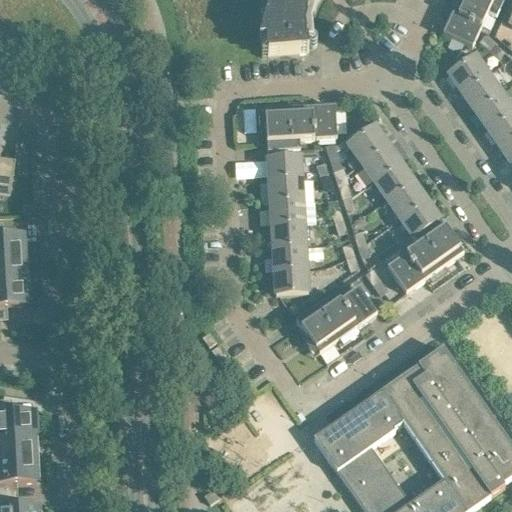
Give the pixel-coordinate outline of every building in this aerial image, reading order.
[(314,0),(266,0),(262,6),(269,8),(259,45),(266,45),(267,60),(308,57),(307,45),(306,46),(304,32),(307,23),(306,22),(309,9),(315,1),(314,0)] [(496,21),(505,0),(460,0),(453,16),(482,30),(488,17),(496,21)] [(482,30),(453,16),(442,38),(472,52),(482,30)] [(481,47),(489,54),(495,48),(486,40),(481,47)] [(503,55),(495,48),(489,54),(497,61),(503,55)] [(461,96),(488,77),(474,58),(448,77),(461,96)] [(474,115),(501,96),(488,77),(461,96),(474,115)] [(488,134),(511,116),(511,112),(501,96),(474,115),(488,134)] [(335,110),(311,112),(313,144),(337,142),(335,110)] [(313,144),(311,112),(265,114),(267,156),(299,154),(299,145),(313,144)] [(501,153),(511,145),(511,116),(488,134),(501,153)] [(347,147),(360,166),(387,148),(374,129),(347,147)] [(344,144),(334,149),(326,152),(329,163),(338,160),(349,153),(344,144)] [(511,168),(511,145),(501,153),(511,168)] [(400,167),(387,148),(360,166),(374,185),(400,167)] [(300,159),(267,161),(269,184),(301,182),(300,159)] [(341,170),(338,160),(329,163),(333,173),(341,170)] [(414,186),(400,167),(374,185),(387,205),(414,186)] [(0,197),(9,199),(13,171),(0,169),(0,197)] [(325,169),(317,171),(320,182),(328,179),(325,169)] [(332,190),(328,179),(320,182),(324,193),(332,190)] [(303,206),(301,182),(269,184),(270,207),(303,206)] [(427,205),(414,186),(387,205),(400,224),(427,205)] [(339,193),(343,203),(351,201),(347,190),(339,193)] [(354,211),(351,201),(343,203),(346,214),(354,211)] [(440,224),(427,205),(400,224),(414,243),(440,224)] [(304,229),(303,206),(270,207),(272,231),(304,229)] [(331,216),(335,227),(343,224),(339,214),(331,216)] [(346,235),(343,224),(335,227),(338,237),(346,235)] [(425,284),(463,257),(440,224),(414,243),(418,249),(407,257),(425,284)] [(305,252),(304,229),(272,231),(273,254),(305,252)] [(354,240),(358,250),(366,247),(362,237),(354,240)] [(0,263),(27,262),(26,244),(23,244),(23,239),(0,240),(0,263)] [(369,258),(366,247),(358,250),(361,261),(369,258)] [(343,252),(346,263),(354,260),(351,250),(343,252)] [(307,275),(305,252),(273,254),(274,277),(307,275)] [(425,284),(407,257),(387,271),(406,298),(425,284)] [(358,271),(354,260),(346,263),(350,274),(358,271)] [(27,277),(27,262),(0,263),(0,286),(25,285),(25,277),(27,277)] [(308,298),(307,275),(274,277),(276,300),(308,298)] [(367,280),(373,289),(380,284),(374,275),(367,280)] [(386,293),(380,284),(373,289),(379,298),(386,293)] [(25,289),(25,285),(0,286),(0,310),(26,309),(26,306),(29,304),(28,290),(25,289)] [(358,291),(339,305),(357,332),(377,318),(358,291)] [(319,358),(357,332),(339,305),(327,313),(322,306),(296,324),(319,358)] [(216,346),(209,336),(202,341),(209,351),(216,346)] [(220,366),(229,359),(221,348),(211,354),(220,366)] [(361,511),(476,511),(505,492),(503,490),(509,486),(511,483),(511,452),(442,353),(314,444),(361,511)] [(0,441),(34,439),(34,436),(36,434),(35,420),(33,419),(33,416),(5,417),(4,404),(0,404),(0,441)] [(34,448),(34,439),(0,441),(0,463),(38,462),(37,448),(34,448)] [(39,480),(38,462),(0,463),(0,499),(9,499),(8,487),(36,485),(36,480),(39,480)] [(213,493),(204,499),(210,508),(218,502),(213,493)] [(10,511),(9,499),(0,499),(0,511),(37,511),(38,510),(10,511)]
